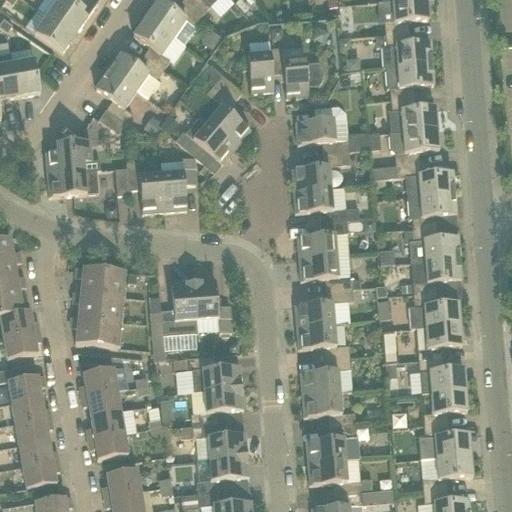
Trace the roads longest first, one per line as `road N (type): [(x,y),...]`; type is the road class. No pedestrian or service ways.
road 1 (residential): [(507,511),(467,0)]
road 2 (residential): [(280,511),(261,285),(244,258),(53,232)]
road 3 (residential): [(53,232),(41,263),(84,511)]
road 4 (residential): [(0,152),(45,129),(135,0)]
